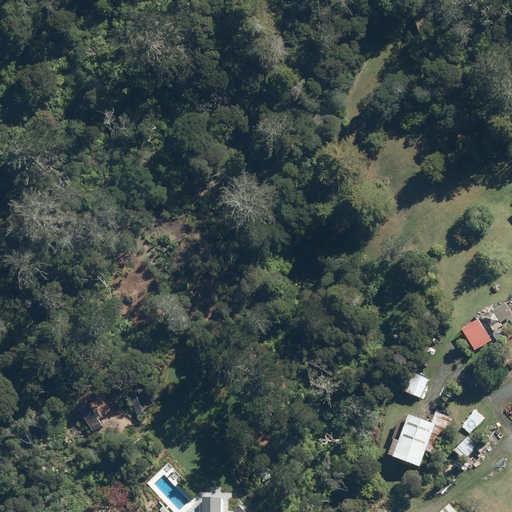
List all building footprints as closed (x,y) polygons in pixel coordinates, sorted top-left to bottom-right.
[(490,342),(477,321),(460,332),(467,343),(462,346),(468,356),(490,342)] [(412,374),(404,394),(420,401),(428,381),(412,374)] [(470,434),(483,419),(476,412),(462,427),(470,434)] [(433,427),(406,417),(403,425),(396,422),(390,440),(396,442),(390,460),(417,470),(433,427)] [(467,437),(455,451),(465,460),(478,446),(467,437)] [(227,479),(221,485),(236,499),(241,493),(227,479)]
